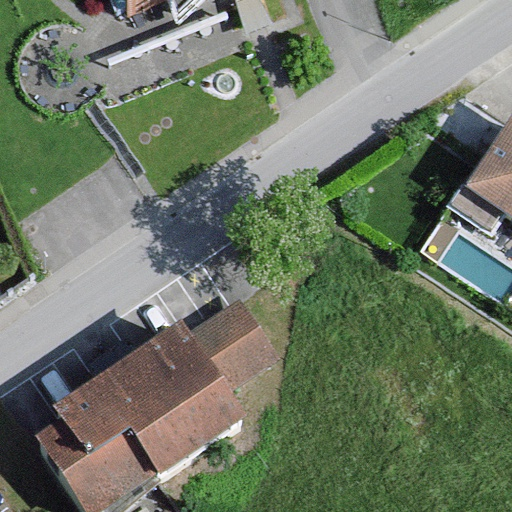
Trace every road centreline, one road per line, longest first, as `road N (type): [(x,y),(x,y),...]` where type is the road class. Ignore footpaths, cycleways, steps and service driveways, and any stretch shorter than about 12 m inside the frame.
road 1 (residential): [(364,112),(0,355)]
road 2 (residential): [(511,12),(364,112)]
road 3 (residential): [(364,112),(318,0)]
